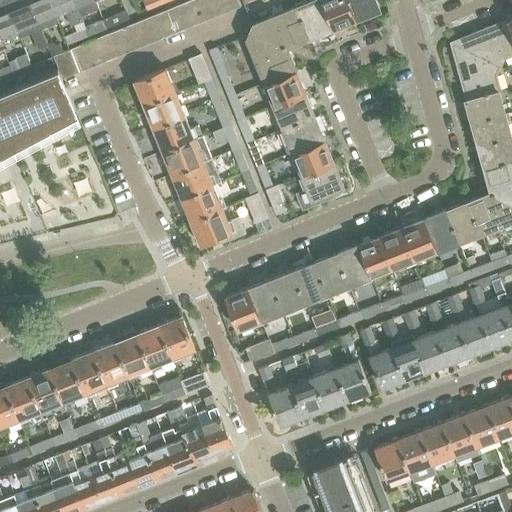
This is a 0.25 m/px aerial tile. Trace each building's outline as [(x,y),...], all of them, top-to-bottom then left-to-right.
[(2,0),(0,0),(0,41),(1,45),(19,38),(2,0)] [(28,0),(2,0),(19,38),(31,33),(37,49),(47,45),(40,29),(28,0)] [(48,0),(28,0),(40,29),(58,21),(56,17),(48,0)] [(73,0),(48,0),(56,17),(65,13),(73,31),(64,35),(68,45),(89,37),(88,35),(84,25),(85,25),(81,15),(80,15),(73,0)] [(94,0),(73,0),(80,15),(81,15),(99,7),(96,0),(95,1),(94,0)] [(142,0),(146,9),(159,4),(157,0),(142,0)] [(195,0),(188,0),(184,2),(194,26),(204,22),(195,0)] [(208,0),(195,0),(204,22),(216,17),(208,0)] [(208,0),(216,17),(227,12),(221,0),(208,0)] [(236,0),(221,0),(227,12),(239,7),(236,0)] [(319,0),(312,0),(295,7),(308,39),(331,29),(319,0)] [(346,0),(319,0),(331,29),(355,20),(346,0)] [(374,0),(346,0),(355,20),(378,10),(374,0)] [(182,31),(194,26),(184,2),(172,7),(182,31)] [(172,7),(162,11),(172,35),(182,31),(172,7)] [(251,25),(248,32),(286,48),(308,39),(295,7),(251,25)] [(126,8),(102,18),(106,27),(130,17),(126,8)] [(161,40),(172,35),(162,11),(150,16),(161,40)] [(150,45),(161,40),(150,16),(140,21),(150,45)] [(102,18),(85,25),(84,25),(88,35),(106,27),(102,18)] [(448,42),(448,43),(497,68),(502,58),(511,54),(511,34),(506,21),(506,19),(448,42)] [(140,21),(129,25),(139,49),(150,45),(140,21)] [(127,54),(139,49),(129,25),(117,30),(127,54)] [(117,30),(106,35),(116,59),(127,54),(117,30)] [(245,39),(263,83),(295,70),(286,48),(248,32),(245,39)] [(106,63),(116,59),(106,35),(96,39),(106,63)] [(94,68),(106,63),(96,39),(84,44),(94,68)] [(48,46),(47,47),(51,56),(53,55),(63,51),(59,42),(48,46)] [(448,43),(464,100),(498,90),(494,73),(497,68),(448,43)] [(83,73),(94,68),(84,44),(73,49),(83,73)] [(208,49),(218,73),(227,70),(217,46),(208,49)] [(63,81),(83,73),(73,49),(54,57),(55,60),(55,61),(56,66),(63,81)] [(16,58),(8,61),(10,65),(13,73),(31,66),(25,53),(15,57),(16,58)] [(198,83),(203,81),(210,78),(199,53),(188,58),(198,83)] [(0,78),(13,73),(10,65),(0,68),(0,78)] [(57,68),(0,90),(0,158),(3,158),(2,156),(1,157),(0,153),(0,152),(52,131),(52,130),(51,130),(49,126),(76,115),(75,114),(74,114),(73,110),(74,110),(57,68)] [(133,81),(142,105),(174,92),(178,91),(174,81),(171,83),(165,68),(133,81)] [(218,73),(228,97),(237,94),(227,70),(218,73)] [(263,83),(273,107),(305,94),(295,70),(263,83)] [(203,81),(212,104),(219,101),(210,78),(203,81)] [(464,100),(470,123),(503,114),(497,90),(498,90),(464,100)] [(152,128),(184,115),(187,114),(183,104),(180,105),(174,92),(142,105),(152,128)] [(228,97),(237,121),(246,117),(237,94),(228,97)] [(273,107),(282,129),(314,116),(305,94),(273,107)] [(212,104),(222,127),(229,125),(219,101),(212,104)] [(470,123),(476,146),(510,136),(503,114),(470,123)] [(162,152),(194,139),(202,135),(198,125),(189,129),(184,115),(152,128),(162,152)] [(282,129),(292,153),(324,140),(314,116),(282,129)] [(237,121),(246,144),(256,140),(246,117),(237,121)] [(222,127),(231,150),(238,147),(229,125),(222,127)] [(162,152),(171,174),(211,158),(202,135),(194,139),(162,152)] [(476,146),(483,169),(511,160),(511,144),(510,136),(476,146)] [(246,144),(256,167),(265,164),(256,140),(246,144)] [(292,153),(301,176),(333,163),(324,140),(292,153)] [(231,150),(241,173),(248,171),(238,147),(231,150)] [(171,174),(180,198),(212,185),(212,183),(220,180),(211,158),(171,174)] [(511,160),(483,169),(489,191),(511,203),(511,160)] [(342,186),(333,163),(301,176),(307,189),(297,193),(303,208),(331,196),(329,192),(342,186)] [(256,167),(265,190),(275,187),(274,185),(265,164),(256,167)] [(241,173),(249,195),(250,196),(257,194),(248,171),(241,173)] [(277,184),(274,185),(275,187),(265,190),(275,213),(287,208),(277,184)] [(180,198),(190,221),(222,208),(221,206),(225,204),(221,194),(217,196),(212,185),(180,198)] [(511,203),(489,191),(466,200),(479,232),(511,219),(511,203)] [(266,217),(257,194),(250,196),(249,195),(244,197),(254,221),(266,217)] [(466,200),(445,209),(457,241),(479,232),(466,200)] [(227,222),(222,208),(190,221),(199,243),(218,236),(220,241),(244,232),(238,217),(227,222)] [(445,209),(423,217),(435,249),(457,241),(445,209)] [(423,217),(401,226),(413,258),(435,249),(423,217)] [(401,226),(379,235),(391,267),(413,258),(401,226)] [(379,235),(358,243),(370,275),(391,267),(379,235)] [(358,243),(335,252),(347,284),(370,275),(358,243)] [(335,252),(313,260),(326,293),(347,284),(335,252)] [(511,252),(490,260),(493,267),(511,260),(511,252)] [(473,255),(465,258),(468,265),(476,262),(473,255)] [(313,260),(292,269),(304,301),(326,293),(313,260)] [(490,260),(468,269),(471,276),(493,267),(490,260)] [(459,261),(443,267),(446,277),(449,284),(471,276),(468,269),(463,271),(459,261)] [(427,292),(449,284),(446,277),(443,267),(421,276),(424,285),(427,292)] [(292,269),(270,278),(282,310),(304,301),(292,269)] [(496,296),(507,292),(500,275),(490,279),(496,296)] [(398,284),(402,294),(405,300),(427,292),(424,285),(421,276),(398,284)] [(270,278),(247,286),(260,319),(282,310),(270,278)] [(468,288),(474,304),(485,300),(479,284),(468,288)] [(238,328),(260,319),(247,286),(225,295),(230,309),(221,312),(231,337),(240,333),(238,328)] [(457,292),(447,296),(453,312),(463,308),(457,292)] [(496,296),(500,306),(511,335),(511,301),(510,302),(507,292),(496,296)] [(402,294),(380,302),(383,309),(405,300),(402,294)] [(435,301),(425,304),(432,320),(441,317),(435,301)] [(380,302),(358,310),(360,317),(383,309),(380,302)] [(511,335),(500,306),(478,314),(490,345),(511,336),(511,335)] [(413,309),(404,313),(410,329),(420,325),(413,309)] [(358,310),(336,319),(339,325),(360,317),(358,310)] [(180,314),(157,323),(170,356),(193,347),(180,314)] [(478,314),(457,322),(469,353),(490,345),(478,314)] [(392,317),(382,321),(388,337),(398,333),(392,317)] [(336,319),(314,327),(317,334),(339,325),(336,319)] [(457,322),(435,330),(447,361),(469,353),(457,322)] [(157,323),(136,332),(149,365),(170,356),(157,323)] [(364,344),(366,343),(370,355),(382,386),(404,377),(392,347),(379,352),(368,325),(358,329),(364,344)] [(314,327),(292,335),(295,342),(317,334),(314,327)] [(122,337),(114,341),(127,373),(149,365),(136,332),(135,332),(134,329),(122,334),(122,337)] [(435,330),(414,339),(425,369),(447,361),(435,330)] [(337,336),(342,347),(347,361),(335,366),(348,399),(371,390),(358,357),(348,331),(337,336)] [(268,338),(273,350),(295,342),(292,335),(270,343),(268,338)] [(250,359),(273,350),(268,338),(245,346),(250,359)] [(414,339),(392,347),(404,377),(425,369),(414,339)] [(114,341),(92,349),(105,382),(127,373),(114,341)] [(318,356),(330,352),(326,342),(314,346),(318,356)] [(92,349),(70,358),(83,391),(105,382),(92,349)] [(293,354),(282,358),(286,369),(297,365),(293,354)] [(57,363),(48,367),(61,400),(83,391),(70,358),(69,355),(56,360),(57,363)] [(262,379),(272,375),(268,364),(258,368),(262,379)] [(335,366),(313,374),(326,407),(348,399),(335,366)] [(48,367),(26,376),(39,409),(61,400),(48,367)] [(182,383),(184,390),(207,381),(202,370),(180,379),(182,383)] [(313,374),(290,383),(303,416),(326,407),(313,374)] [(26,376),(4,385),(17,418),(39,409),(26,376)] [(0,424),(17,418),(4,385),(3,385),(2,382),(0,382),(0,424)] [(182,383),(160,392),(163,399),(184,390),(182,383)] [(281,425),(303,416),(290,383),(268,392),(281,425)] [(160,392),(138,401),(141,408),(163,399),(160,392)] [(207,408),(196,412),(211,452),(230,445),(210,393),(202,396),(207,408)] [(504,398),(488,404),(487,404),(499,436),(511,430),(511,402),(509,396),(510,395),(509,393),(503,395),(504,398)] [(138,401),(116,410),(119,417),(141,408),(138,401)] [(482,406),(465,412),(464,412),(476,444),(499,436),(487,404),(488,404),(487,401),(481,403),(482,406)] [(181,405),(173,409),(194,464),(196,463),(195,459),(211,452),(196,412),(185,416),(181,405)] [(171,425),(159,430),(175,471),(194,464),(173,409),(166,411),(171,425)] [(116,410),(94,419),(97,426),(119,417),(116,410)] [(460,414),(443,420),(442,420),(454,452),(476,444),(464,412),(465,412),(464,410),(459,412),(460,414)] [(437,423),(420,429),(432,461),(454,452),(442,420),(443,420),(442,418),(436,420),(437,423)] [(94,419),(72,428),(75,435),(97,426),(94,419)] [(135,424),(141,440),(144,447),(157,479),(175,471),(159,430),(150,434),(144,420),(135,424)] [(138,486),(157,479),(144,447),(141,440),(135,424),(128,426),(135,445),(124,449),(138,486)] [(414,431),(398,437),(397,437),(409,469),(432,461),(420,429),(419,426),(413,428),(414,431)] [(72,428),(50,437),(53,444),(75,435),(72,428)] [(386,478),(409,469),(397,437),(398,437),(397,434),(391,436),(392,439),(374,446),(386,478)] [(50,437),(29,445),(31,452),(53,444),(50,437)] [(29,445),(7,454),(9,461),(31,452),(29,445)] [(360,450),(364,461),(371,458),(368,448),(360,450)] [(83,508),(101,501),(87,464),(77,468),(70,449),(61,453),(83,508)] [(120,493),(138,486),(124,449),(114,453),(114,451),(105,455),(120,493)] [(62,511),(72,511),(83,508),(61,453),(53,456),(63,483),(53,487),(62,511)] [(7,454),(0,456),(0,465),(9,461),(7,454)] [(101,501),(120,493),(105,455),(97,458),(98,460),(87,464),(101,501)] [(346,456),(311,470),(327,511),(367,511),(346,456)] [(364,461),(368,470),(375,467),(371,458),(364,461)] [(482,459),(473,463),(478,477),(487,474),(482,459)] [(27,474),(26,475),(40,511),(62,511),(53,487),(43,491),(33,464),(24,467),(27,474)] [(368,470),(371,480),(379,477),(375,467),(368,470)] [(504,472),(489,478),(493,488),(508,482),(504,472)] [(24,489),(12,493),(19,511),(40,511),(26,475),(19,477),(24,489)] [(371,480),(375,489),(382,486),(379,477),(371,480)] [(477,494),(493,488),(489,478),(473,484),(477,494)] [(375,489),(378,499),(386,496),(382,486),(375,489)] [(260,511),(251,487),(229,496),(235,511),(260,511)] [(0,489),(0,511),(19,511),(12,493),(3,497),(0,489)] [(511,511),(511,508),(505,489),(495,492),(501,511),(511,511)] [(459,490),(445,495),(448,505),(463,499),(459,490)] [(501,511),(495,492),(455,507),(456,511),(501,511)] [(432,511),(448,505),(445,495),(429,501),(432,511)] [(235,511),(229,496),(209,504),(212,511),(235,511)] [(390,506),(386,496),(378,499),(382,509),(390,506)]
